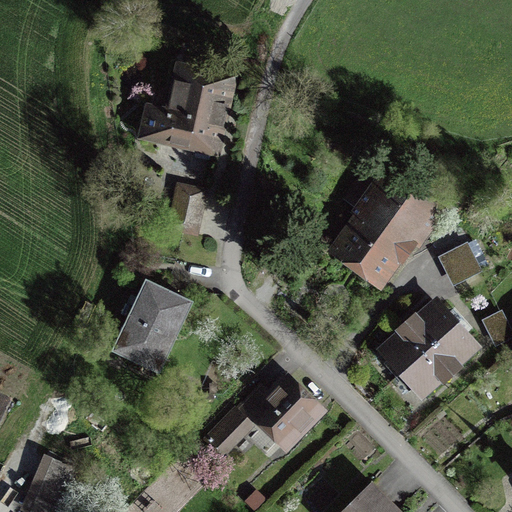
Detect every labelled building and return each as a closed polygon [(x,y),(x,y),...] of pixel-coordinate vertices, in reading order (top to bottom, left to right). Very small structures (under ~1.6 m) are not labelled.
[(152,111),(146,145),(221,158),(234,84),(184,75),(176,116),(152,111)] [(362,219),(339,252),(378,279),(431,202),(374,163),(350,197),(358,203),(352,212),(362,219)] [(178,193),(170,224),(195,231),(203,199),(178,193)] [(468,246),(442,257),(448,273),(474,262),(468,246)] [(480,276),(474,262),(448,273),(454,287),(480,276)] [(163,375),(192,313),(148,293),(120,356),(163,375)] [(386,350),(404,370),(455,325),(437,305),(420,320),(415,314),(398,329),(403,335),(386,350)] [(502,311),(484,321),(490,332),(508,323),(502,311)] [(511,335),(511,330),(508,323),(490,332),(496,343),(511,335)] [(473,346),(455,325),(404,370),(422,391),(439,376),(444,381),(461,366),(456,361),(473,346)] [(286,443),(319,409),(288,378),(272,394),(261,384),(229,417),(244,432),(252,424),(247,420),(254,412),(286,443)] [(0,396),(0,423),(10,401),(0,396)] [(57,461),(35,511),(69,511),(86,474),(57,461)] [(397,511),(370,484),(342,511),(397,511)]
